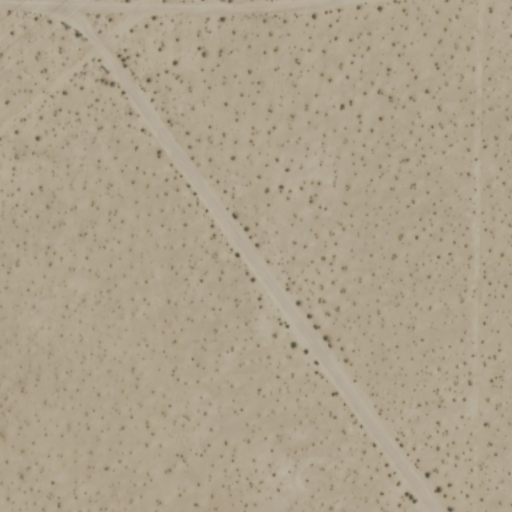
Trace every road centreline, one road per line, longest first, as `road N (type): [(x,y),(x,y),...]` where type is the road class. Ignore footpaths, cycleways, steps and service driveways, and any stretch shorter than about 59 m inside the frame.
road 1 (track): [(437,511),(58,0)]
road 2 (track): [(0,13),(71,18),(284,0)]
